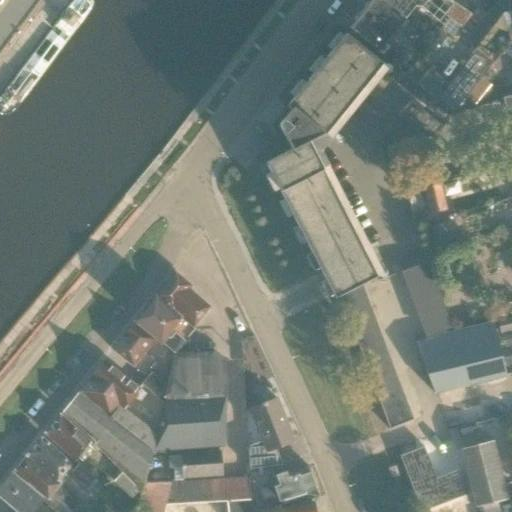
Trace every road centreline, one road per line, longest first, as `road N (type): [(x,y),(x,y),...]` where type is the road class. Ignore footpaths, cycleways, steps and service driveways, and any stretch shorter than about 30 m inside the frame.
road 1 (residential): [(339,511),(192,166)]
road 2 (residential): [(0,468),(149,282),(192,166)]
road 3 (unclassified): [(0,396),(192,166)]
road 4 (unclassified): [(192,166),(325,0)]
